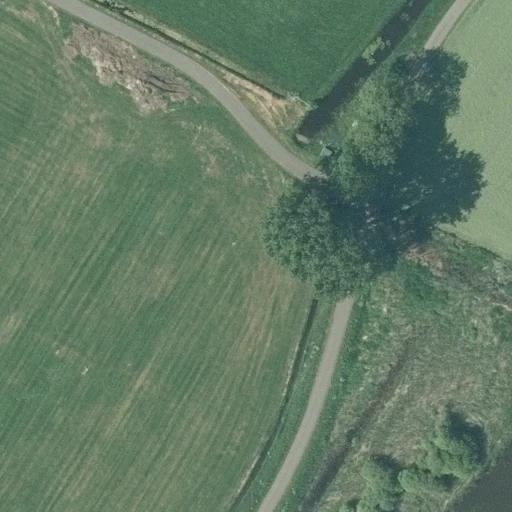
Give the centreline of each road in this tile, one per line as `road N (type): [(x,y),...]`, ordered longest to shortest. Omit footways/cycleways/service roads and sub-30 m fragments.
road 1 (unclassified): [(372,201),(300,174),(196,69),(60,0)]
road 2 (unclassified): [(262,511),(303,445),(349,313),(372,201)]
road 3 (unclassified): [(372,201),(399,118),(470,0)]
